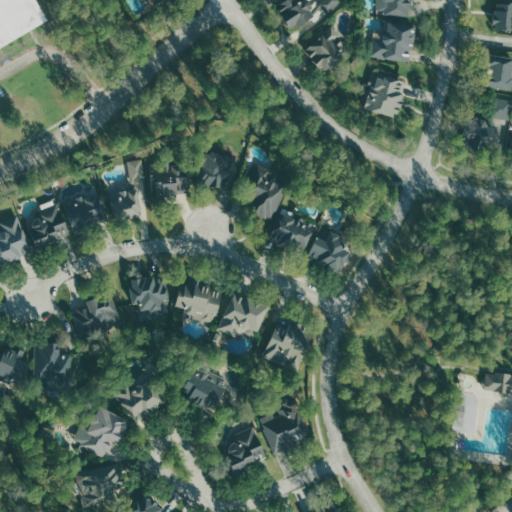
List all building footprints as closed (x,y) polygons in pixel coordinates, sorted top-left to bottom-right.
[(0,0),(0,46),(48,18),(37,0),(0,0)] [(284,0),(276,6),(294,31),(318,14),(308,0),(284,0)] [(331,14),(343,0),(322,0),(319,3),(331,14)] [(511,0),(495,0),(495,29),(511,29),(511,0)] [(329,73),(350,49),(340,40),(344,36),(328,22),(303,49),(329,73)] [(372,58),(412,62),(416,24),(389,22),(388,32),(374,31),(372,58)] [(511,89),(511,57),(490,54),(486,87),(511,90),(511,89)] [(399,117),(407,80),(374,73),(366,110),(399,117)] [(495,118),(511,120),(511,114),(511,98),(493,98),(492,120),(473,118),(470,148),(493,150),(495,118)] [(196,183),(226,190),(234,158),(204,151),(196,183)] [(129,160),(131,181),(146,180),(144,159),(129,160)] [(190,194),(188,163),(162,165),(163,171),(154,172),(155,196),(190,194)] [(274,182),(278,173),(256,163),(247,184),(253,186),(246,202),(259,208),(257,214),(273,221),(287,188),(274,182)] [(138,189),(111,193),(114,219),(141,215),(138,189)] [(72,230),(109,219),(102,193),(65,204),(72,230)] [(72,234),(60,203),(41,210),(43,216),(27,222),(37,248),(72,234)] [(302,254),(317,225),(296,214),(294,218),(283,213),(271,238),(302,254)] [(0,237),(0,266),(33,253),(18,215),(0,222),(0,231),(2,236),(0,237)] [(308,259),(342,272),(349,252),(345,251),(349,240),(330,233),(327,240),(316,236),(308,259)] [(131,279),(133,305),(141,304),(142,316),(168,313),(165,277),(131,279)] [(175,311),(216,321),(224,288),(189,280),(187,286),(181,285),(175,311)] [(123,323),(113,294),(86,303),(88,308),(73,313),(81,337),(123,323)] [(222,331),(239,336),(240,331),(258,336),(267,306),(232,296),(222,331)] [(276,324),(265,356),(290,365),(291,363),(300,366),(312,333),(291,325),(290,329),(276,324)] [(62,343),(36,343),(37,387),(75,387),(75,354),(62,354),(62,343)] [(0,380),(0,378),(27,383),(31,364),(23,363),(25,351),(0,346),(0,380)] [(226,381),(188,364),(176,391),(214,408),(226,381)] [(511,390),(485,387),(486,383),(487,372),(511,374),(511,390)] [(165,405),(155,377),(118,389),(128,418),(165,405)] [(262,417),(274,451),(313,437),(299,396),(275,404),(278,411),(262,417)] [(109,458),(128,419),(101,406),(90,429),(82,425),(75,441),(109,458)] [(269,457),(254,425),(237,433),(241,442),(224,449),(235,472),(269,457)] [(84,503),(126,494),(119,463),(77,472),(84,503)] [(172,511),(141,494),(132,511),(133,511),(172,511)] [(307,511),(337,511),(332,500),(307,511)]
